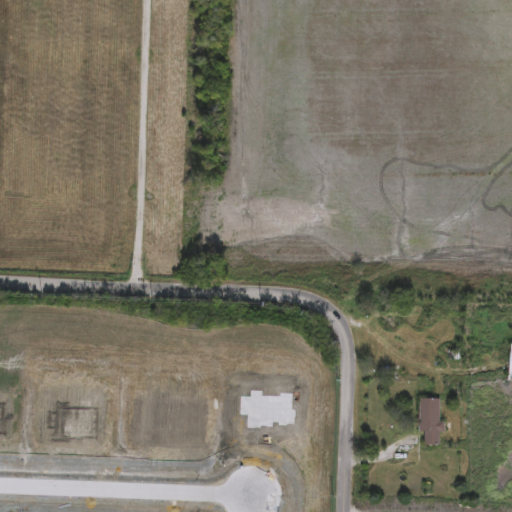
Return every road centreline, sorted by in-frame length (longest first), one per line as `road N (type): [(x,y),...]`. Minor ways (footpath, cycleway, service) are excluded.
road 1 (residential): [(0,281),(283,293),(324,306),(348,348),(343,511)]
road 2 (residential): [(0,486),(253,495)]
